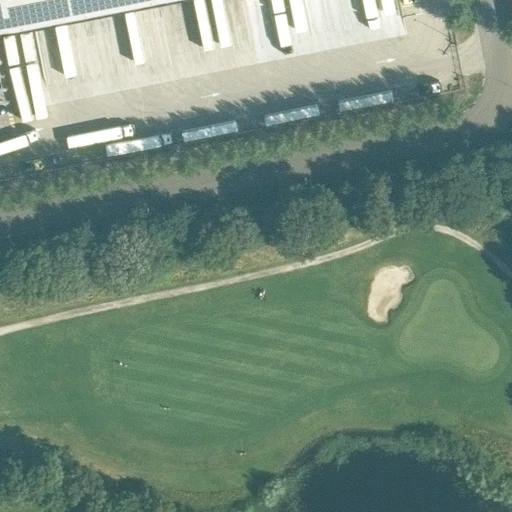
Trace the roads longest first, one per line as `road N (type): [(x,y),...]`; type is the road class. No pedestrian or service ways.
road 1 (unclassified): [(0,222),(494,120),(472,0)]
road 2 (track): [(0,331),(308,262),(410,227),(470,240),(511,275)]
road 3 (unknown): [(319,0),(310,61),(285,86),(233,107),(0,166)]
